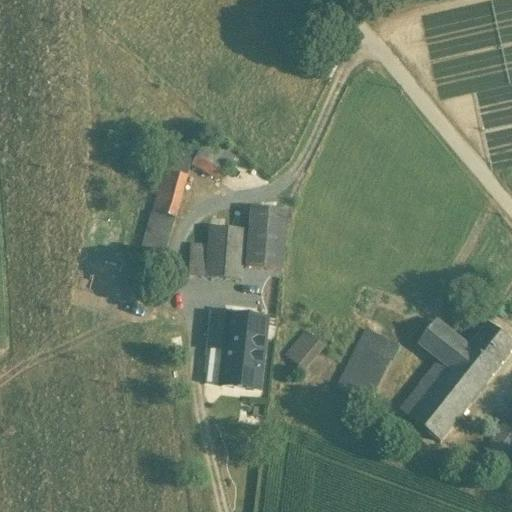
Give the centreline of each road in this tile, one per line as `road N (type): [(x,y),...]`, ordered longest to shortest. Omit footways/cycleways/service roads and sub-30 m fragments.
road 1 (track): [(378,48),(343,80),(303,165),(281,186),(204,213),(184,231),(174,257),(204,387)]
road 2 (unclassified): [(511,208),(368,36)]
